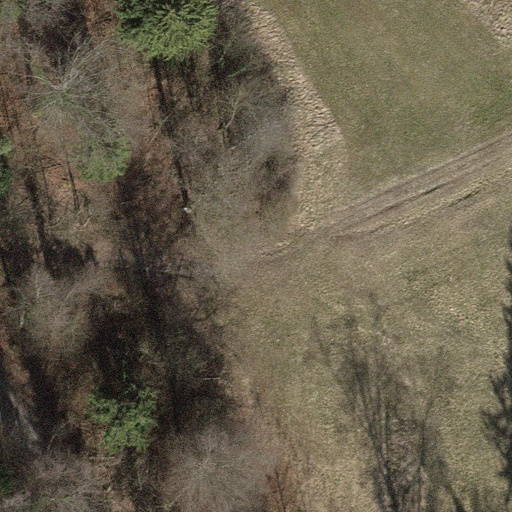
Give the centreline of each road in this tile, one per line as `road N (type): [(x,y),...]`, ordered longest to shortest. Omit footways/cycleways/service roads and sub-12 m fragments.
road 1 (track): [(511,142),(253,253),(201,262),(0,266)]
road 2 (track): [(76,511),(0,396)]
